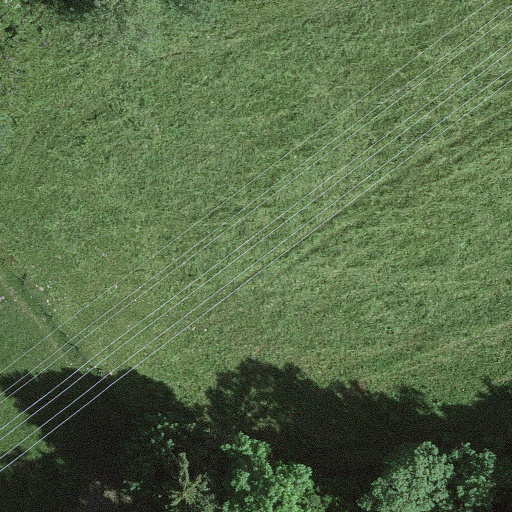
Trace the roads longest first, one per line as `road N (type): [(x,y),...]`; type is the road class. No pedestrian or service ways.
road 1 (track): [(0,325),(78,394),(325,511)]
road 2 (track): [(334,511),(511,485)]
